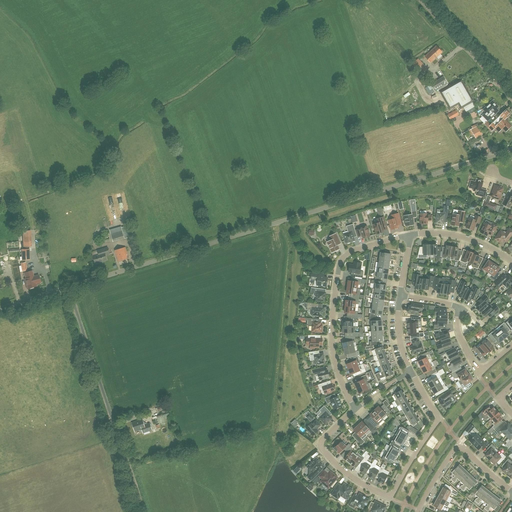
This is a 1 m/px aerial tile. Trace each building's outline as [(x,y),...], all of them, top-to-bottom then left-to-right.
[(425,56),(431,62),(442,52),(437,46),(425,56)] [(427,68),(418,59),(412,64),(421,74),(427,68)] [(443,77),(430,85),(434,91),(447,83),(443,77)] [(450,110),(458,105),(461,109),(464,107),(466,112),(475,107),(472,102),(474,101),(462,79),(439,92),(450,110)] [(425,88),(429,95),(434,92),(430,85),(425,88)] [(483,115),(480,119),(484,123),(487,121),(488,120),(488,121),(498,111),(496,109),(498,107),(493,101),(486,107),(486,108),(484,110),(486,112),(482,115),(483,115)] [(491,125),(488,127),(492,131),(495,128),(496,128),(497,128),(500,125),(503,128),(505,130),(510,125),(505,119),(510,114),(507,111),(506,110),(491,125)] [(474,134),(480,131),(478,126),(471,129),(474,134)] [(473,189),(473,191),(477,192),(476,195),(484,197),(486,190),(481,189),(483,181),(476,179),(476,182),(472,181),(472,182),(471,183),(470,183),(470,184),(470,185),(470,186),(470,187),(470,188),(473,189)] [(491,196),(491,197),(496,198),(499,200),(501,196),(503,188),(502,187),(500,186),(499,187),(495,185),(491,196)] [(508,195),(506,198),(503,204),(509,208),(511,202),(511,201),(511,194),(511,196),(508,195)] [(495,210),(494,211),(497,212),(500,207),(496,205),(489,203),(489,202),(486,200),(484,206),(495,210)] [(435,217),(435,219),(436,220),(436,223),(443,224),(444,222),(447,222),(449,206),(444,206),(443,212),(442,212),(441,213),(441,214),(437,213),(436,216),(435,217)] [(453,214),(451,225),(458,226),(459,222),(463,223),(463,218),(464,212),(458,211),(454,210),(453,214)] [(393,219),(389,220),(391,230),(394,229),(395,229),(397,229),(398,228),(399,227),(398,225),(401,224),(398,213),(392,215),(393,219)] [(427,215),(427,214),(420,214),(420,224),(427,224),(427,221),(432,221),(431,215),(427,215)] [(412,215),(404,216),(405,221),(405,222),(405,224),(406,225),(406,226),(414,225),(412,215)] [(466,224),(467,225),(466,228),(468,228),(468,229),(469,230),(470,230),(471,229),(473,230),(476,222),(479,224),(482,218),(476,215),(474,219),(473,219),(470,218),(468,221),(467,221),(466,224)] [(377,219),(378,223),(373,224),(376,234),(378,234),(378,235),(379,235),(381,234),(381,233),(384,232),(383,231),(387,229),(383,217),(377,219)] [(483,227),(480,233),(487,236),(488,233),(489,233),(489,234),(493,236),(498,226),(492,223),(491,226),(484,223),(483,226),(483,227)] [(346,244),(355,241),(352,233),(356,232),(353,224),(346,226),(348,232),(343,234),(346,244)] [(360,228),(360,229),(356,230),(358,237),(362,235),(363,238),(370,236),(369,233),(369,232),(370,231),(369,230),(368,229),(367,226),(360,228)] [(503,240),(506,243),(511,234),(511,230),(510,229),(507,233),(505,231),(503,232),(501,231),(499,233),(498,233),(497,235),(497,236),(495,239),(501,243),(503,240)] [(22,230),(23,247),(31,246),(30,230),(22,230)] [(122,231),(111,234),(113,242),(125,239),(122,231)] [(330,236),(332,240),(327,242),(328,243),(327,244),(328,246),(329,246),(332,252),(335,251),(336,251),(338,250),(338,249),(339,249),(337,245),(340,244),(336,234),(330,236)] [(422,252),(419,251),(417,258),(427,258),(427,255),(430,255),(430,245),(428,245),(427,244),(425,244),(424,245),(424,252),(422,252)] [(433,244),(433,245),(430,245),(430,255),(434,255),(434,258),(440,258),(441,251),(437,251),(437,245),(436,245),(435,244),(433,244)] [(445,252),(442,251),(441,258),(446,258),(447,258),(447,256),(451,257),(453,247),(450,246),(450,245),(448,245),(447,246),(445,252)] [(118,261),(128,259),(126,255),(128,254),(126,247),(115,250),(118,261)] [(456,247),(455,247),(453,247),(451,257),(450,259),(453,260),(454,259),(454,260),(459,261),(461,255),(457,254),(458,248),(457,247),(456,247)] [(93,256),(95,264),(107,260),(105,255),(109,254),(108,248),(98,251),(99,254),(93,256)] [(30,260),(29,249),(21,250),(22,260),(30,260)] [(385,250),(378,249),(378,252),(381,252),(380,257),(390,259),(391,254),(385,253),(385,250)] [(460,261),(465,263),(468,262),(470,262),(473,254),(474,253),(471,252),(471,251),(469,250),(468,250),(468,251),(467,251),(465,256),(462,255),(460,261)] [(470,262),(469,263),(471,264),(471,265),(472,267),(478,269),(481,263),(477,262),(479,256),(479,255),(477,254),(476,254),(476,255),(473,254),(470,262)] [(483,261),(479,269),(482,270),(483,269),(488,273),(494,264),(488,260),(486,264),(483,261)] [(354,265),(350,265),(349,272),(356,273),(355,277),(363,278),(363,272),(360,271),(361,266),(360,266),(360,263),(354,262),(354,265)] [(500,268),(494,264),(488,273),(492,275),(490,277),(495,281),(499,274),(496,273),(500,268)] [(24,273),(26,279),(24,279),(27,289),(30,288),(31,289),(33,288),(34,287),(36,286),(36,285),(37,284),(39,284),(40,283),(41,282),(38,275),(34,276),(33,270),(24,273)] [(311,278),(311,280),(315,281),(314,286),(317,287),(317,285),(322,286),(323,286),(323,287),(324,287),(325,287),(326,287),(326,286),(327,286),(327,285),(327,284),(327,283),(327,282),(327,278),(324,277),(318,276),(318,273),(312,272),(311,278)] [(416,274),(414,274),(412,285),(416,285),(415,288),(416,289),(416,290),(419,290),(419,289),(422,290),(422,289),(423,279),(420,279),(421,273),(420,272),(417,272),(416,273),(416,274)] [(377,278),(375,277),(375,280),(381,281),(381,278),(387,279),(388,274),(378,273),(377,278)] [(502,276),(495,284),(498,287),(499,288),(502,291),(507,287),(509,285),(510,285),(511,283),(511,282),(511,281),(511,278),(508,275),(506,277),(503,275),(502,276)] [(427,279),(424,279),(423,279),(422,289),(424,289),(424,290),(427,291),(427,290),(428,290),(429,287),(432,287),(434,277),(428,276),(427,279)] [(347,282),(347,285),(348,286),(347,287),(357,288),(358,285),(361,285),(362,279),(352,277),(351,281),(348,281),(348,282),(347,282)] [(435,284),(434,290),(437,290),(437,292),(437,293),(437,294),(438,294),(439,294),(440,294),(440,293),(443,294),(445,284),(446,278),(442,277),(442,279),(436,278),(435,284)] [(445,284),(443,294),(443,293),(446,294),(446,295),(447,295),(448,295),(449,295),(449,294),(450,294),(450,292),(454,293),(454,287),(456,281),(449,280),(449,278),(446,278),(445,284)] [(386,285),(380,284),(381,281),(375,280),(374,283),(373,283),(372,288),(375,289),(386,290),(386,285)] [(467,284),(462,281),(457,292),(460,293),(459,296),(464,298),(464,299),(469,288),(466,287),(467,284)] [(347,288),(346,288),(346,291),(347,292),(347,293),(354,294),(353,297),(359,298),(360,292),(357,292),(357,288),(347,287),(347,288)] [(469,288),(464,299),(470,302),(471,299),(474,301),(479,290),(473,287),(472,290),(469,289),(469,288)] [(315,300),(324,301),(325,294),(323,294),(322,293),(323,289),(311,288),(311,293),(314,294),(314,295),(314,296),(315,297),(316,297),(315,300)] [(484,296),(480,300),(476,303),(479,306),(476,308),(477,309),(477,310),(478,311),(479,311),(481,313),(490,304),(487,302),(489,300),(484,296)] [(345,302),(344,305),(345,305),(345,306),(355,308),(355,304),(358,304),(359,298),(353,297),(353,301),(346,300),(346,301),(345,302)] [(308,303),(307,308),(312,309),(311,315),(317,315),(317,316),(319,316),(320,316),(323,316),(324,308),(320,308),(319,307),(319,304),(308,303)] [(409,306),(408,313),(415,314),(415,315),(418,316),(419,311),(422,311),(423,305),(412,303),(411,306),(409,306)] [(490,304),(481,313),(482,312),(483,314),(483,315),(483,316),(484,316),(485,316),(486,317),(488,315),(490,317),(499,310),(494,305),(493,307),(490,304)] [(344,308),(344,311),(345,312),(344,313),(352,313),(351,317),(357,317),(358,311),(355,311),(355,308),(345,306),(345,308),(344,308)] [(370,314),(369,317),(375,318),(376,315),(382,316),(383,310),(372,309),(372,314),(370,314)] [(447,309),(435,309),(434,315),(438,315),(438,318),(447,319),(448,313),(447,312),(447,309)] [(321,325),(321,322),(320,322),(315,322),(315,319),(307,318),(306,318),(298,317),(298,322),(305,322),(305,320),(307,320),(307,325),(312,326),(312,332),(322,333),(322,328),(322,325),(321,325)] [(375,318),(369,317),(370,321),(371,321),(371,326),(383,325),(383,323),(382,323),(382,320),(376,321),(375,318)] [(410,320),(406,320),(407,324),(408,324),(408,328),(418,327),(418,322),(422,322),(421,317),(411,317),(412,321),(410,321),(410,320)] [(434,322),(434,328),(446,328),(446,325),(447,325),(447,319),(438,318),(437,322),(434,322)] [(509,329),(505,324),(504,323),(499,327),(501,329),(498,331),(498,332),(504,340),(505,339),(506,338),(507,337),(508,336),(509,335),(506,332),(506,331),(509,329)] [(355,333),(355,327),(343,327),(343,330),(344,330),(344,332),(354,333),(354,337),(355,337),(360,337),(360,333),(355,333)] [(408,329),(407,329),(408,333),(409,336),(411,335),(411,339),(424,337),(423,333),(419,333),(418,327),(408,328),(408,329)] [(482,329),(475,334),(478,338),(485,333),(482,329)] [(498,332),(498,331),(496,329),(493,332),(488,336),(489,336),(493,341),(495,340),(496,340),(499,343),(500,342),(502,341),(504,340),(498,332)] [(447,330),(441,332),(440,330),(433,331),(434,335),(436,341),(441,339),(442,341),(441,342),(451,338),(450,336),(450,335),(450,334),(449,333),(448,333),(447,330)] [(308,338),(307,338),(307,345),(310,345),(310,349),(315,349),(315,347),(319,347),(319,345),(322,345),(322,338),(316,338),(316,335),(308,335),(308,338)] [(370,342),(370,346),(373,345),(377,345),(377,341),(383,341),(382,336),(372,336),(372,341),(370,342)] [(482,344),(489,353),(494,348),(491,345),(493,342),(493,341),(489,336),(486,339),(487,341),(483,345),(482,344)] [(437,346),(437,347),(439,352),(451,348),(450,345),(452,344),(451,344),(452,343),(451,341),(450,341),(450,339),(451,339),(451,338),(441,342),(442,344),(437,346)] [(414,346),(411,347),(414,354),(423,350),(421,344),(420,344),(418,339),(412,341),(413,345),(414,344),(414,346)] [(344,345),(343,346),(344,349),(354,346),(353,343),(355,342),(354,341),(343,343),(344,345)] [(475,346),(472,349),(478,355),(480,353),(484,356),(488,352),(489,353),(482,344),(477,349),(475,346)] [(354,346),(344,349),(344,352),(345,352),(346,354),(351,353),(352,357),(359,355),(359,351),(355,352),(354,346)] [(383,346),(376,349),(374,350),(376,355),(386,352),(385,349),(384,350),(383,346)] [(456,351),(456,352),(454,348),(446,352),(448,356),(447,356),(449,359),(450,359),(451,361),(459,357),(456,351)] [(315,354),(314,351),(309,352),(310,361),(314,360),(315,365),(325,363),(324,353),(315,354)] [(386,352),(376,355),(378,361),(388,357),(387,354),(387,355),(386,355),(385,352),(386,352)] [(420,368),(429,363),(427,360),(430,359),(430,358),(427,352),(421,355),(423,359),(418,361),(418,363),(419,365),(419,366),(420,367),(420,368)] [(353,362),(346,364),(348,369),(358,366),(361,365),(357,357),(352,359),(353,362)] [(388,357),(378,361),(380,366),(390,363),(389,360),(388,360),(387,358),(388,357)] [(450,364),(451,365),(449,366),(452,373),(457,370),(455,366),(462,362),(459,357),(451,361),(452,363),(450,364)] [(390,363),(380,366),(382,372),(391,368),(392,368),(391,365),(391,366),(390,366),(389,363),(390,363)] [(431,375),(437,372),(434,366),(433,366),(431,367),(429,363),(420,368),(421,370),(422,371),(422,372),(423,373),(424,373),(429,371),(431,375)] [(358,366),(348,369),(351,374),(353,374),(354,377),(366,372),(364,366),(359,368),(358,366)] [(323,371),(322,368),(313,370),(315,375),(317,375),(317,377),(318,378),(319,377),(320,380),(329,378),(328,370),(324,371),(323,371)] [(384,377),(386,377),(391,375),(391,376),(394,374),(393,371),(392,371),(391,369),(391,368),(382,372),(378,373),(379,376),(383,374),(384,377)] [(452,373),(451,373),(454,378),(456,377),(457,378),(459,377),(460,380),(469,374),(468,375),(467,373),(467,372),(466,370),(465,370),(465,369),(459,373),(457,370),(452,373)] [(431,376),(433,379),(427,382),(428,384),(428,385),(429,387),(430,387),(431,388),(440,383),(438,380),(441,378),(439,376),(440,375),(439,372),(431,376)] [(463,382),(460,384),(465,393),(469,389),(466,384),(473,380),(472,379),(472,378),(471,377),(470,376),(469,374),(460,380),(461,380),(461,379),(463,382)] [(359,378),(360,381),(354,383),(357,388),(366,384),(365,381),(368,380),(366,375),(359,378)] [(327,385),(326,382),(318,385),(320,390),(321,389),(322,392),(323,392),(324,392),(325,394),(328,393),(329,394),(331,393),(332,392),(334,391),(332,384),(328,385),(327,385)] [(434,394),(440,390),(441,393),(448,389),(447,386),(446,387),(444,384),(441,385),(440,383),(431,388),(431,389),(431,390),(432,392),(433,392),(434,394)] [(367,387),(366,384),(357,388),(359,394),(365,391),(366,394),(372,391),(370,386),(367,387)] [(395,393),(401,389),(398,384),(392,388),(395,393)] [(404,392),(403,393),(401,390),(393,395),(396,400),(404,395),(405,395),(404,392)] [(448,407),(450,406),(450,404),(453,402),(450,398),(453,396),(450,391),(440,397),(442,400),(439,402),(443,408),(447,406),(447,407),(448,407)] [(407,397),(406,398),(404,395),(396,400),(394,401),(397,406),(399,405),(407,400),(408,400),(407,397)] [(325,398),(327,404),(331,402),(334,410),(342,406),(337,396),(331,399),(330,396),(325,398)] [(399,405),(402,410),(404,409),(410,405),(411,405),(410,402),(409,403),(407,400),(399,405)] [(379,406),(374,410),(381,418),(382,419),(391,411),(389,409),(387,407),(384,404),(380,408),(379,406)] [(410,405),(404,409),(402,410),(405,415),(407,414),(413,410),(414,410),(413,407),(412,408),(410,405)] [(328,422),(329,421),(330,421),(332,418),(330,416),(326,413),(329,410),(324,406),(322,408),(323,410),(321,412),(318,415),(320,418),(319,418),(325,425),(328,422)] [(485,419),(488,416),(491,419),(498,412),(496,410),(493,408),(491,409),(489,407),(481,414),(485,419)] [(373,418),(369,421),(375,428),(383,420),(382,419),(381,418),(374,410),(370,414),(370,415),(373,418)] [(416,412),(415,413),(413,410),(407,414),(405,415),(408,420),(416,415),(417,415),(416,412)] [(495,430),(500,425),(497,423),(502,418),(500,416),(501,415),(498,412),(491,419),(494,422),(492,424),(494,426),(492,427),(495,430)] [(311,423),(314,419),(309,414),(305,417),(311,423)] [(419,417),(418,418),(416,415),(408,420),(411,425),(412,424),(413,426),(417,424),(416,422),(417,421),(418,422),(420,420),(419,417)] [(150,423),(144,425),(142,419),(132,422),(135,432),(142,429),(143,433),(152,430),(150,423)] [(311,423),(306,428),(308,431),(308,432),(308,433),(309,433),(309,434),(310,434),(311,433),(313,436),(318,431),(316,428),(317,427),(318,428),(320,425),(316,420),(312,424),(311,423)] [(362,422),(358,426),(365,433),(367,435),(371,431),(373,434),(377,430),(375,428),(369,421),(365,425),(363,422),(362,422)] [(500,425),(495,430),(492,433),(496,436),(500,432),(501,434),(502,432),(505,435),(511,428),(511,426),(511,425),(511,424),(510,424),(509,424),(508,423),(507,424),(503,428),(500,425)] [(474,427),(471,424),(465,431),(469,434),(469,433),(473,437),(469,441),(474,445),(481,438),(476,434),(472,430),(474,427)] [(358,426),(353,430),(355,432),(356,432),(354,434),(356,437),(360,441),(362,440),(364,438),(367,435),(365,433),(358,426)] [(408,434),(409,431),(400,426),(396,435),(397,436),(406,441),(408,439),(407,437),(408,435),(406,434),(407,433),(408,434)] [(394,441),(393,440),(391,443),(397,446),(398,443),(402,445),(403,444),(405,443),(406,441),(397,436),(394,441)] [(481,438),(474,445),(478,450),(481,447),(483,450),(488,445),(486,442),(485,443),(481,438)] [(346,446),(341,441),(338,445),(337,443),(332,448),(335,451),(336,450),(339,453),(343,449),(345,451),(350,446),(351,446),(349,444),(346,446)] [(390,445),(391,446),(388,451),(398,457),(399,454),(398,452),(399,451),(396,449),(396,448),(397,446),(391,443),(390,445)] [(489,459),(490,460),(496,453),(493,451),(496,448),(492,444),(488,448),(490,450),(487,454),(485,456),(486,456),(486,457),(488,459),(489,459)] [(350,446),(345,451),(344,452),(347,455),(344,458),(348,462),(355,455),(350,451),(353,448),(350,446)] [(386,455),(385,454),(382,459),(390,464),(392,461),(393,462),(395,459),(396,459),(398,457),(388,451),(386,455)] [(356,453),(355,455),(348,462),(353,466),(357,461),(360,463),(364,458),(362,456),(361,457),(356,453)] [(494,464),(495,464),(499,459),(502,461),(506,457),(501,453),(499,455),(496,453),(490,460),(491,461),(491,462),(493,464),(494,464)] [(364,458),(360,463),(358,466),(361,469),(360,471),(365,474),(375,459),(370,466),(366,463),(370,456),(369,456),(367,454),(364,458)] [(320,465),(321,463),(316,458),(308,465),(308,468),(313,472),(309,476),(309,478),(311,481),(322,469),(320,467),(320,465)] [(502,471),(503,471),(503,472),(505,474),(506,474),(507,474),(511,467),(511,466),(510,465),(511,462),(511,461),(508,458),(504,463),(506,465),(502,471)] [(375,459),(365,474),(366,472),(370,474),(368,476),(374,479),(383,464),(379,471),(374,468),(378,461),(377,461),(375,459)] [(386,466),(383,464),(374,479),(375,477),(379,479),(378,481),(383,484),(385,481),(387,479),(386,478),(387,475),(382,473),(386,466)] [(453,477),(451,479),(453,481),(464,469),(462,467),(459,465),(451,473),(455,476),(453,477)] [(466,471),(464,469),(453,481),(454,483),(457,480),(456,480),(457,479),(460,481),(468,473),(466,471)] [(328,488),(337,478),(329,471),(327,474),(324,471),(320,476),(322,479),(321,481),(328,488)] [(462,485),(460,488),(461,489),(473,477),(471,475),(470,475),(468,473),(460,481),(464,484),(462,486),(462,485)] [(461,489),(462,490),(460,491),(462,493),(465,489),(465,488),(466,487),(469,490),(477,482),(475,480),(475,479),(473,477),(461,489)] [(338,484),(331,494),(338,499),(343,503),(346,500),(346,499),(347,500),(350,496),(349,495),(353,489),(344,483),(342,487),(338,484)] [(476,498),(474,501),(473,502),(475,504),(487,489),(484,487),(484,488),(482,486),(475,495),(478,497),(477,499),(476,498)] [(444,488),(441,492),(449,497),(452,492),(444,488)] [(487,489),(475,504),(477,506),(480,502),(480,501),(481,500),(484,502),(491,493),(489,492),(489,491),(487,489)] [(441,492),(439,497),(450,503),(452,498),(449,497),(441,492)] [(354,495),(349,505),(354,508),(356,505),(360,507),(364,509),(369,500),(365,498),(366,497),(359,493),(358,497),(354,495)] [(486,506),(484,508),(486,510),(496,497),(494,495),(491,493),(484,502),(488,505),(487,506),(486,506)] [(441,504),(444,506),(447,507),(450,503),(439,497),(436,501),(441,504)] [(499,499),(496,497),(486,510),(488,511),(490,509),(489,509),(491,507),(494,510),(501,501),(499,499)] [(385,511),(385,510),(386,507),(375,501),(374,503),(372,509),(369,507),(366,511),(384,511),(385,511)] [(444,506),(441,504),(436,501),(434,506),(442,510),(444,506)]
